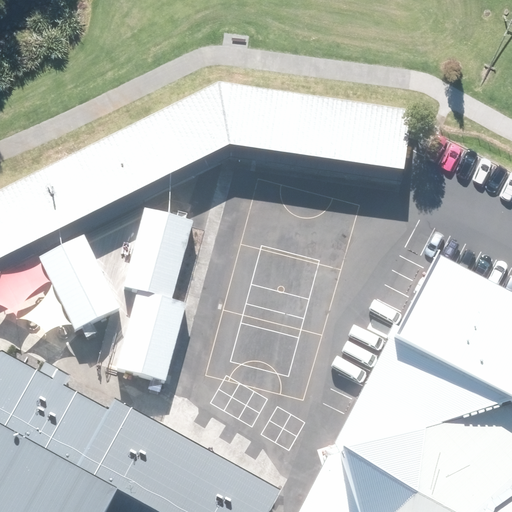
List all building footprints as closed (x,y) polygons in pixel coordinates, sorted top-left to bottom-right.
[(0,257),(208,152),(389,172),(397,120),(186,108),(0,196),(0,257)] [(511,170),(444,135),(431,159),(423,155),(405,188),(475,226),(511,245),(511,170)] [(185,231),(140,216),(115,290),(160,304),(185,231)] [(111,311),(76,241),(32,262),(67,332),(111,311)] [(511,511),(511,296),(434,255),(332,453),(342,501),(337,511),(511,511)] [(175,319),(126,303),(103,371),(152,388),(175,319)] [(0,360),(0,511),(113,511),(120,500),(142,511),(305,511),(308,507),(119,406),(113,416),(7,359),(0,360)]
